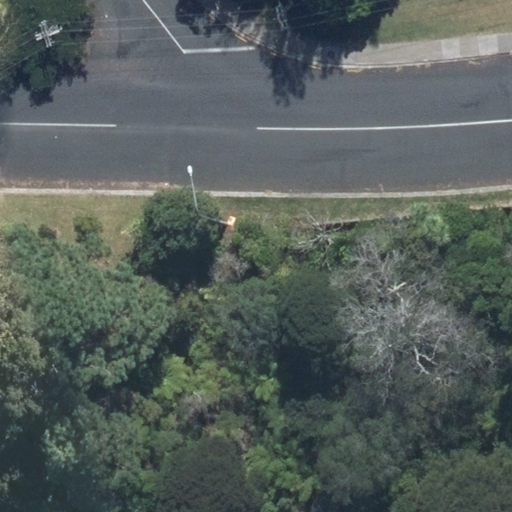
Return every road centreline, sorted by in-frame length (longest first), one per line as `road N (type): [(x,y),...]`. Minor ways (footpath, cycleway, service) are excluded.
road 1 (residential): [(194,131),(511,124)]
road 2 (residential): [(0,131),(194,131)]
road 3 (residential): [(134,0),(173,53),(194,131)]
